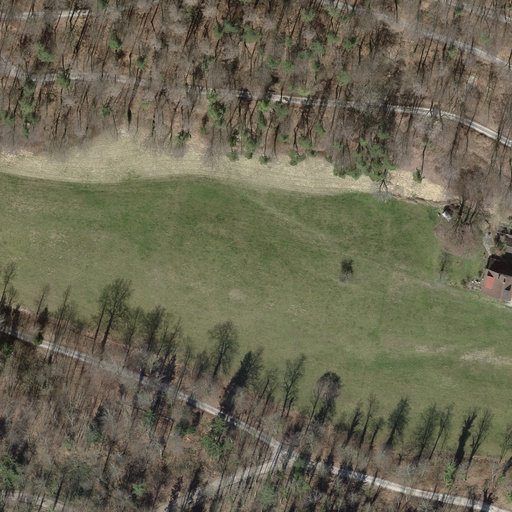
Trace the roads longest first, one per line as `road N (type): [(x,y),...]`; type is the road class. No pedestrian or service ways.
road 1 (track): [(511,143),(442,113),(106,76),(29,77),(0,54)]
road 2 (track): [(294,455),(173,392),(0,327)]
road 3 (track): [(498,511),(294,455)]
road 4 (track): [(511,67),(324,0)]
road 5 (track): [(160,0),(94,12),(0,14)]
road 6 (track): [(294,455),(159,511)]
